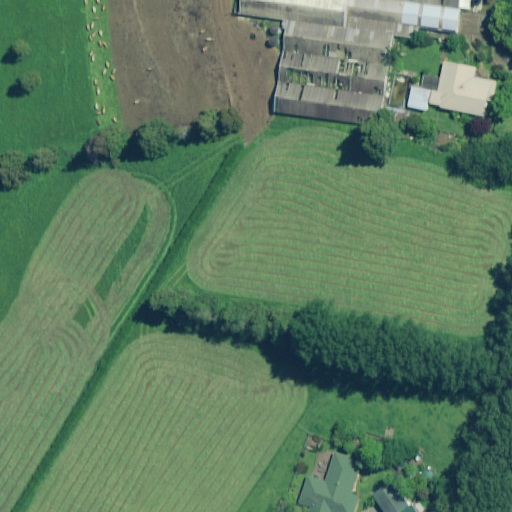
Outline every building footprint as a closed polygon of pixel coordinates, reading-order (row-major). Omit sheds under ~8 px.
[(246,0),(244,15),(283,20),(282,21),(282,22),(281,23),(281,24),(281,25),(282,26),(282,27),(283,28),(283,29),(284,30),(285,30),(286,31),(287,31),(288,31),(289,31),(278,112),(380,126),(393,36),(417,39),(418,27),(456,32),(459,8),(469,10),(470,0),(246,0)] [(477,68),(446,62),(439,92),(435,91),(432,106),(486,117),(489,101),(494,102),(498,83),(475,78),(477,68)] [(431,91),(412,87),(408,107),(427,111),(431,91)] [(411,110),(386,108),(385,122),(409,125),(411,110)] [(363,462),(338,454),(328,483),(310,477),(302,503),(312,507),(311,511),(355,511),(360,497),(352,494),(363,462)] [(402,511),(411,507),(393,481),(373,495),(384,511),(402,511)]
